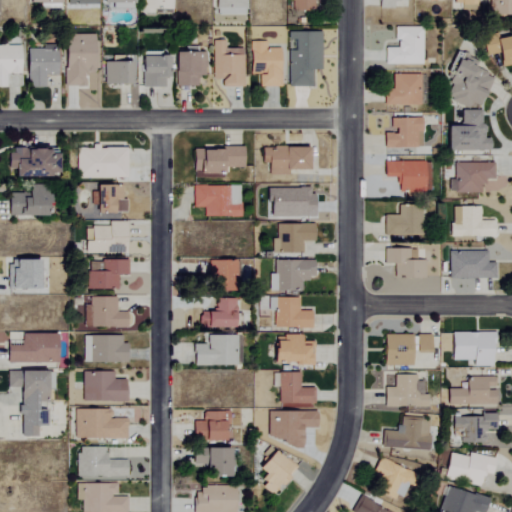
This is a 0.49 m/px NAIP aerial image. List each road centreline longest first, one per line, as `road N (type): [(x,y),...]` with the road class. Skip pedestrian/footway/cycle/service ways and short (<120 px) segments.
road 1 (residential): [(305,511),(340,468),(353,402),(352,0)]
road 2 (residential): [(157,511),(166,121)]
road 3 (residential): [(0,120),(351,120)]
road 4 (residential): [(511,303),(354,306)]
